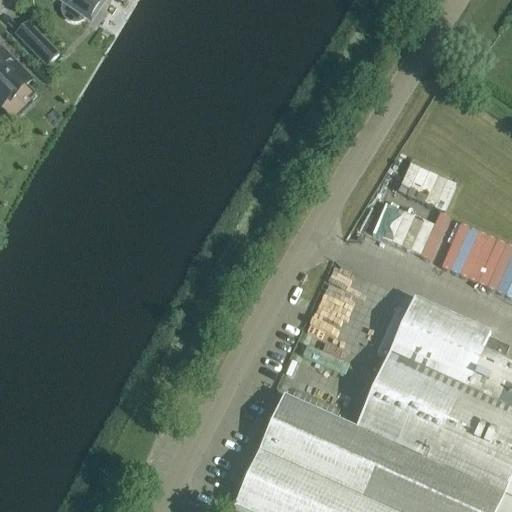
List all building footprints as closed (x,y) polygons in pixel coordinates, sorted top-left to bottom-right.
[(58,0),(64,4),(63,5),(62,7),(62,10),(62,12),(62,14),(63,16),(64,18),(65,20),(67,21),(69,22),(71,23),(73,23),(75,23),(77,23),(79,22),(81,21),(83,20),(84,18),(85,18),(94,4),(99,8),(104,0),(58,0)] [(511,38),(511,6),(511,5),(495,26),(511,38)] [(58,55),(44,40),(32,52),(46,67),(58,55)] [(0,109),(15,124),(34,106),(30,102),(36,97),(25,86),(31,80),(1,49),(0,50),(0,109)] [(511,257),(499,253),(496,260),(410,227),(397,261),(511,304),(511,257)] [(284,400),(233,511),(511,511),(511,368),(503,364),(509,350),(489,341),(491,337),(416,303),(357,433),(284,400)] [(311,333),(327,341),(333,328),(340,332),(347,316),(324,306),(311,333)]
